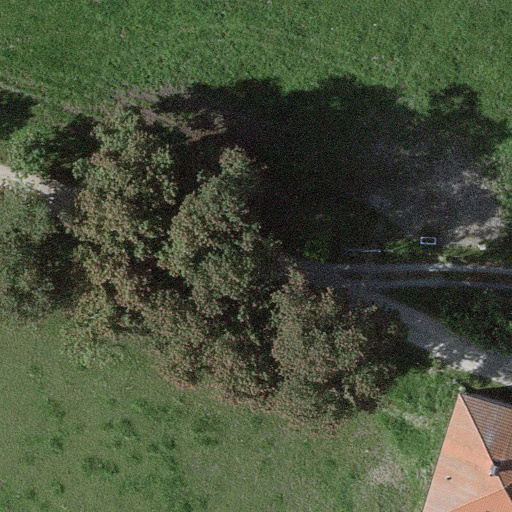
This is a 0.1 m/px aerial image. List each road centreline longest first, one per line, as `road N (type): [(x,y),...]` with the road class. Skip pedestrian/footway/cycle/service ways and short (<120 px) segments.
road 1 (residential): [(0,182),(311,277)]
road 2 (residential): [(311,277),(511,374)]
road 3 (residential): [(311,277),(511,287)]
